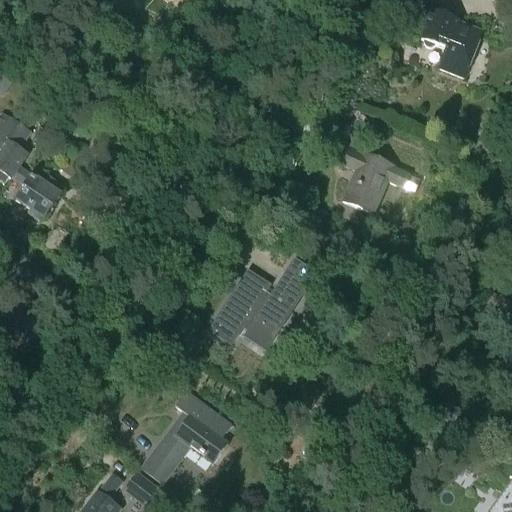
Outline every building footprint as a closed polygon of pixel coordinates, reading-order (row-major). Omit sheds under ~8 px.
[(482,34),(431,14),(420,42),(444,52),(440,61),(442,62),(438,72),(464,82),(482,34)] [(14,168),(15,168),(23,155),(14,149),(25,132),(0,115),(0,181),(1,183),(5,178),(7,179),(7,178),(14,168)] [(361,158),(360,160),(346,153),(339,168),(354,175),(339,206),(370,219),(385,186),(412,198),(418,186),(391,173),(391,172),(361,158)] [(27,177),(15,168),(14,168),(7,178),(21,187),(11,201),(26,210),(23,214),(35,221),(37,218),(40,220),(56,196),(49,191),(53,184),(42,177),(38,184),(27,177)] [(291,262),(283,274),(306,289),(314,277),(291,262)] [(268,288),(244,272),(204,333),(228,349),(239,331),(244,334),(240,340),(262,355),(295,306),(272,291),(268,298),(263,295),(268,288)] [(420,300),(412,314),(411,315),(432,327),(436,320),(441,323),(446,315),(434,308),(440,298),(407,279),(402,289),(420,300)] [(484,313),(509,326),(511,320),(511,306),(492,297),(484,313)] [(181,417),(166,436),(149,457),(171,474),(187,452),(210,469),(225,449),(218,444),(229,430),(184,396),(173,411),(181,417)] [(450,406),(443,401),(436,410),(443,416),(450,406)] [(343,490),(355,499),(367,484),(355,475),(343,490)] [(146,504),(156,491),(137,476),(127,489),(146,504)] [(122,485),(112,478),(97,496),(96,495),(82,511),(118,511),(107,504),(122,485)] [(511,511),(511,489),(507,496),(503,494),(489,511),(511,511)]
